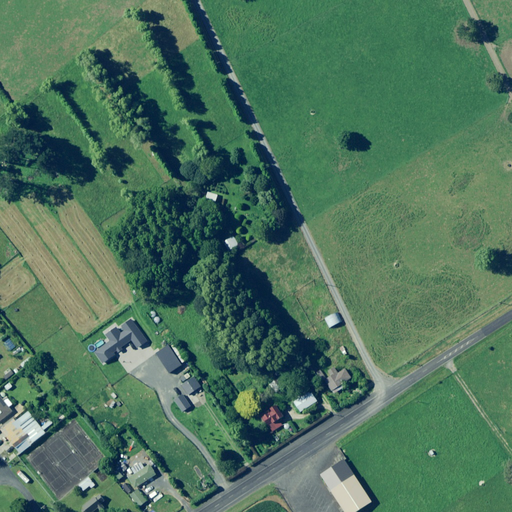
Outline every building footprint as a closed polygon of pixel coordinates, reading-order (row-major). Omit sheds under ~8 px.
[(218,195),(207,192),(205,200),(215,203),(218,195)] [(239,245),(233,236),(223,242),(229,251),(239,245)] [(325,312),(320,299),(315,301),(320,314),(325,312)] [(341,322),(337,313),(327,318),(331,327),(341,322)] [(322,349),(318,340),(311,343),(315,352),(322,349)] [(176,367),(164,351),(160,354),(172,370),(176,367)] [(32,360),(30,357),(20,364),(22,368),(32,360)] [(327,371),(330,376),(324,380),(334,394),(343,388),(341,385),(351,379),(344,369),(338,373),(334,366),(327,371)] [(285,372),(275,368),(267,386),(277,390),(285,372)] [(326,378),(320,370),(314,374),(320,382),(326,378)] [(180,383),(176,377),(167,383),(172,389),(180,383)] [(200,387),(193,377),(181,385),(188,395),(200,387)] [(178,396),(173,389),(165,396),(169,402),(178,396)] [(317,401),(310,391),(293,402),(300,412),(317,401)] [(190,407),(182,395),(174,400),(182,412),(190,407)] [(4,402),(0,397),(0,421),(12,412),(8,407),(12,404),(8,398),(4,402)] [(284,425),(279,419),(284,416),(274,405),(260,416),(267,425),(274,433),(284,425)] [(0,427),(0,430),(16,449),(43,426),(26,406),(0,427)] [(212,425),(199,406),(186,416),(198,433),(205,428),(206,430),(212,425)] [(360,511),(374,502),(343,457),(319,474),(345,511),(360,511)] [(144,468),(141,462),(130,469),(134,475),(128,479),(134,489),(156,475),(149,465),(144,468)] [(115,479),(117,478),(119,480),(124,476),(116,468),(111,472),(113,474),(111,475),(115,479)] [(95,485),(89,477),(78,486),(83,491),(89,486),(91,489),(95,485)] [(147,501),(138,489),(130,495),(139,507),(147,501)] [(86,511),(93,511),(98,509),(100,511),(104,508),(102,505),(105,503),(98,494),(82,507),(86,511)]
